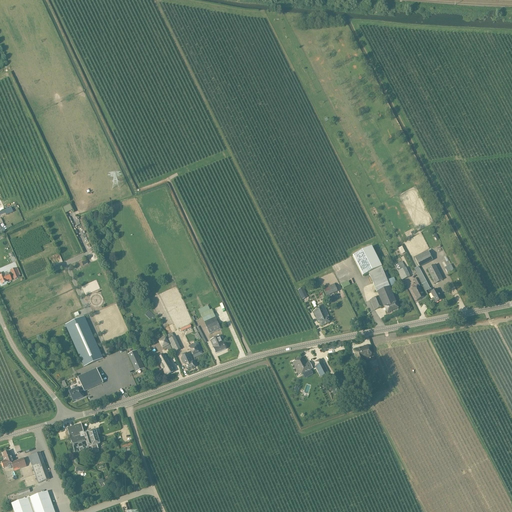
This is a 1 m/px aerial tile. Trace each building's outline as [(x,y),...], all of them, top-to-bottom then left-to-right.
[(71,205),(65,207),(67,213),(74,210),(71,205)] [(363,277),(369,273),(371,279),(376,292),(377,292),(379,296),(370,300),(374,310),(383,307),(385,307),(387,313),(398,309),(390,287),(397,284),(394,278),(387,280),(384,273),(382,267),(372,247),(353,257),(363,277)] [(379,250),(383,259),(389,256),(385,247),(379,250)] [(428,251),(415,258),(419,267),(433,261),(428,251)] [(397,264),(395,265),(397,272),(402,280),(410,277),(406,268),(405,268),(402,260),(397,262),(397,264)] [(443,280),(435,265),(427,269),(435,284),(443,280)] [(445,269),(448,274),(454,271),(452,266),(445,269)] [(17,280),(19,278),(15,268),(10,270),(14,279),(16,279),(17,280)] [(1,273),(0,273),(0,280),(2,285),(8,282),(7,282),(12,280),(9,274),(5,275),(2,276),(1,273)] [(421,286),(417,278),(413,280),(417,287),(412,290),(417,300),(424,297),(419,287),(421,286)] [(431,289),(427,282),(422,284),(422,285),(426,291),(431,289)] [(323,289),(326,297),(338,292),(335,284),(323,289)] [(431,289),(426,291),(428,295),(431,293),(436,303),(442,300),(437,290),(432,292),(431,289)] [(208,305),(198,310),(200,312),(201,315),(201,316),(204,322),(209,334),(221,329),(216,318),(215,318),(212,309),(210,310),(208,305)] [(330,323),(328,318),(329,317),(323,305),(319,306),(320,309),(314,312),(318,322),(319,322),(321,326),(330,323)] [(84,317),(65,326),(84,367),(103,359),(84,317)] [(138,330),(132,333),(134,338),(140,336),(138,330)] [(181,350),(175,337),(173,338),(171,334),(166,336),(168,340),(174,353),(181,350)] [(166,336),(159,340),(164,350),(166,349),(170,353),(173,352),(166,336)] [(224,344),(223,344),(221,339),(223,339),(222,336),(220,337),(211,341),(213,347),(216,353),(226,349),(224,344)] [(189,345),(194,358),(203,354),(198,342),(189,345)] [(370,357),(367,346),(354,349),(358,362),(363,360),(362,359),(370,357)] [(136,351),(128,355),(134,368),(136,368),(138,371),(144,369),(136,351)] [(195,368),(193,362),(194,362),(191,354),(181,358),(184,364),(185,364),(187,371),(195,368)] [(166,355),(157,360),(167,376),(175,371),(166,355)] [(312,369),(309,361),(307,362),(304,356),(292,363),(298,376),(312,369)] [(322,363),(316,366),(321,377),(328,374),(322,363)] [(103,383),(96,369),(78,377),(79,380),(82,387),(79,389),(78,388),(69,392),(73,401),(83,397),(80,392),(84,390),(84,392),(103,383)] [(70,438),(72,437),(81,434),(81,436),(82,440),(97,436),(96,430),(88,433),(84,434),(81,424),(67,428),(70,438)] [(82,440),(81,436),(71,439),(75,452),(88,449),(88,447),(91,446),(92,447),(93,447),(94,450),(98,449),(97,445),(100,444),(97,436),(82,440)] [(14,471),(30,465),(27,457),(15,462),(13,457),(11,457),(9,451),(3,454),(6,461),(2,462),(4,468),(12,465),(14,471)] [(50,479),(40,453),(29,457),(38,483),(50,479)] [(54,511),(48,492),(26,500),(30,511),(54,511)] [(30,511),(26,500),(12,505),(14,511),(30,511)]
